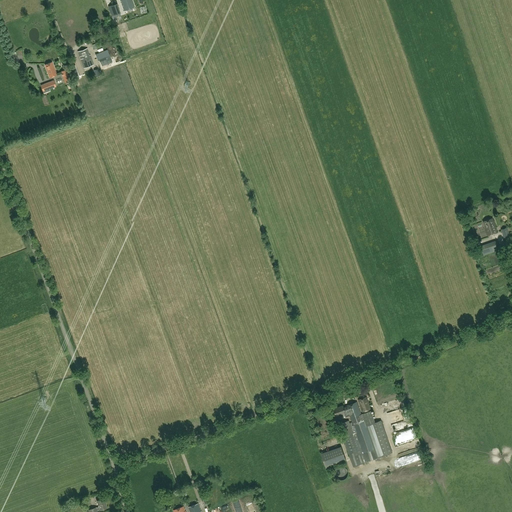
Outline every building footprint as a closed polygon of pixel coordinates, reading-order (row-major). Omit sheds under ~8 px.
[(131,0),(119,0),(124,11),(134,7),(131,0)] [(109,3),(107,4),(108,6),(113,21),(117,20),(116,17),(120,16),(119,13),(120,13),(116,3),(110,5),(109,3)] [(87,48),(78,51),(83,68),(93,65),(92,61),(91,61),(87,48)] [(105,50),(95,54),(97,58),(97,60),(99,60),(100,63),(107,61),(108,62),(110,61),(107,54),(106,54),(105,50)] [(52,62),(44,65),(49,78),(57,75),(52,62)] [(67,70),(61,72),(65,83),(71,81),(67,70)] [(90,79),(92,72),(84,70),(82,77),(90,79)] [(53,80),(45,84),(47,90),(56,86),(53,80)] [(492,218),(483,221),(488,236),(497,233),(492,218)] [(507,227),(501,229),(504,238),(510,236),(507,227)] [(495,241),(481,246),(484,255),(498,250),(495,241)] [(358,400),(362,412),(370,410),(366,397),(358,400)] [(371,411),(361,414),(357,401),(346,405),(347,406),(344,407),(343,405),(334,408),(336,415),(344,413),(346,416),(350,415),(353,425),(352,426),(351,423),(350,423),(349,420),(339,424),(354,466),(385,455),(393,452),(381,420),(375,422),(371,411)] [(412,440),(395,446),(396,449),(398,448),(399,449),(409,445),(413,443),(412,440)] [(341,446),(321,453),(326,468),(346,461),(341,446)] [(335,470),(335,472),(335,474),(335,476),(337,478),(338,479),(340,480),(343,480),(345,479),(346,478),(348,476),(348,474),(348,471),(347,469),(345,468),(343,467),(341,467),(339,467),(337,468),(335,470)] [(96,507),(88,510),(89,511),(97,511),(97,510),(100,509),(100,510),(107,507),(103,498),(97,500),(99,507),(96,508),(96,507)] [(234,511),(241,511),(237,503),(231,506),(234,511)]
